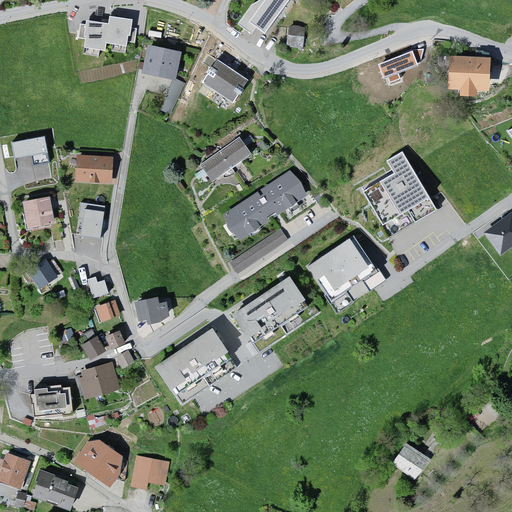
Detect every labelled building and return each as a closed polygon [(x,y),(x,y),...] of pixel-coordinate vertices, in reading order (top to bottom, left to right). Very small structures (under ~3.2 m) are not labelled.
[(265,33),(289,1),(287,0),(257,0),(253,3),(238,25),(251,34),(257,27),(265,33)] [(104,44),(123,47),(127,22),(108,19),(104,44)] [(307,24),(289,23),(287,41),(304,43),(307,24)] [(105,27),(83,24),(79,48),(102,52),(105,27)] [(178,54),(145,48),(140,75),(174,81),(178,54)] [(416,52),(357,76),(366,101),(426,76),(416,52)] [(490,61),(450,59),(449,91),(489,93),(490,61)] [(249,84),(216,62),(201,85),(235,106),(249,84)] [(44,133),(9,139),(13,159),(31,156),(32,168),(50,164),(44,133)] [(237,136),(198,164),(211,182),(250,154),(237,136)] [(400,154),(385,163),(393,176),(361,195),(378,225),(426,197),(408,167),(408,168),(400,154)] [(113,158),(74,157),(74,182),(112,183),(113,158)] [(291,170),(222,217),(239,241),(307,195),(291,170)] [(50,193),(20,196),(24,230),(54,227),(50,193)] [(105,205),(79,201),(74,234),(101,239),(105,205)] [(511,214),(486,233),(499,252),(511,242),(511,214)] [(281,226),(230,260),(238,272),(289,238),(281,226)] [(351,238),(306,269),(329,302),(373,271),(351,238)] [(44,260),(27,271),(38,288),(55,278),(44,260)] [(95,276),(87,278),(94,298),(108,294),(104,279),(97,282),(95,276)] [(289,277),(229,316),(245,339),(304,301),(289,277)] [(156,295),(131,301),(136,324),(170,315),(166,301),(158,303),(156,295)] [(115,299),(94,306),(99,322),(120,315),(115,299)] [(119,327),(105,333),(111,349),(126,340),(119,327)] [(212,331),(155,369),(170,391),(227,353),(212,331)] [(107,350),(98,335),(81,346),(90,360),(107,350)] [(118,356),(124,368),(136,362),(130,350),(118,356)] [(77,374),(83,401),(120,391),(113,365),(77,374)] [(125,391),(133,407),(155,396),(147,380),(125,391)] [(67,384),(28,388),(31,415),(70,411),(67,384)] [(89,438),(72,461),(108,487),(125,464),(89,438)] [(406,445),(393,463),(416,479),(429,460),(406,445)] [(2,456),(0,463),(0,482),(18,489),(26,464),(2,456)] [(163,463),(132,458),(127,485),(158,490),(163,463)] [(64,484),(39,474),(31,495),(56,504),(64,484)]
